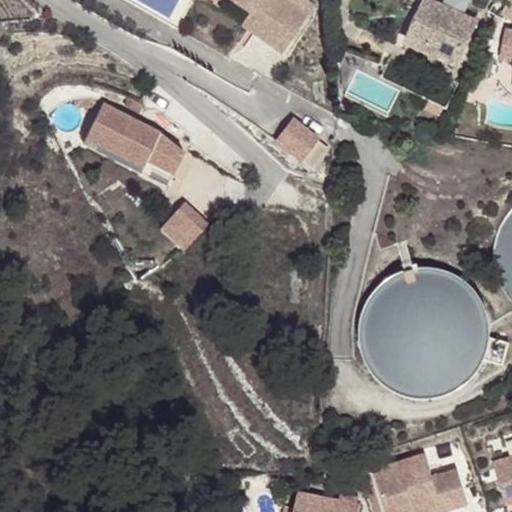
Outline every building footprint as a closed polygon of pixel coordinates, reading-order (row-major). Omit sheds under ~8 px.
[(233,0),(248,10),(240,23),(282,50),(305,15),(282,0),(233,0)] [(453,0),(449,9),(428,0),(425,0),(407,42),(456,65),(477,22),(465,17),(471,3),(464,0),(453,0)] [(511,29),(506,29),(501,60),(511,61),(511,29)] [(160,135),(101,106),(85,139),(150,171),(170,181),(183,154),(160,135)] [(272,140),(318,164),(331,139),(285,115),(272,140)] [(150,171),(85,139),(82,146),(147,178),(150,171)] [(157,220),(181,243),(206,218),(182,195),(157,220)] [(511,215),(509,219),(502,234),(498,249),(499,265),(504,280),(511,293),(511,215)] [(511,340),(492,336),(492,326),(488,311),(481,297),(470,285),(457,276),(442,270),(426,269),(410,272),(396,278),(384,287),(374,300),(367,315),(365,330),(367,346),(372,361),(381,374),(393,384),(407,391),(422,395),(438,395),(454,390),(468,382),(479,371),(487,358),(506,362),(511,340)] [(387,511),(423,511),(440,507),(441,511),(448,511),(469,506),(458,471),(433,479),(427,455),(375,470),(387,511)] [(508,505),(511,504),(511,458),(494,465),(508,505)] [(359,511),(361,506),(300,491),(295,511),(359,511)]
